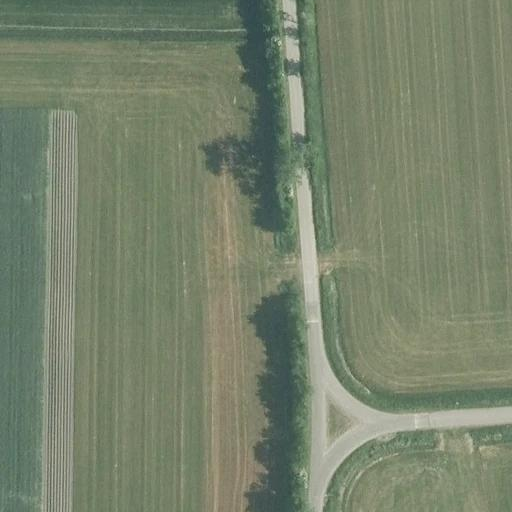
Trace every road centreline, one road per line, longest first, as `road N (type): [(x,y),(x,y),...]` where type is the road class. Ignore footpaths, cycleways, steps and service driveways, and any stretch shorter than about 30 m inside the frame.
road 1 (unclassified): [(314,363),(287,0)]
road 2 (unclassified): [(380,425),(511,414)]
road 3 (unclassified): [(314,485),(314,363)]
